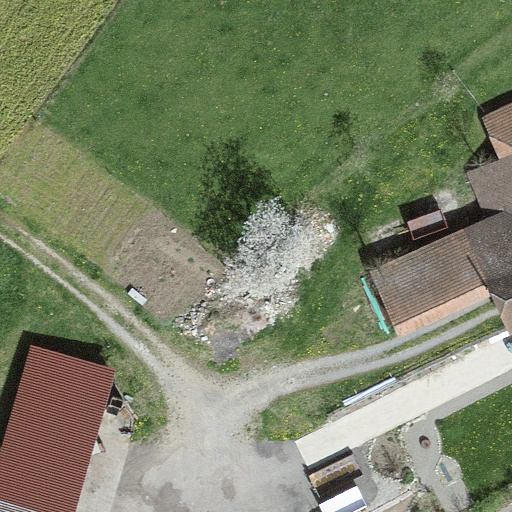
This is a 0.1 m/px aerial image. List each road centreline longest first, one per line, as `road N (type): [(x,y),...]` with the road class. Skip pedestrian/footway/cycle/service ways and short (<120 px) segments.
road 1 (track): [(139,511),(180,418),(168,370),(126,322),(0,223)]
road 2 (track): [(180,418),(283,381),(393,356),(481,313)]
